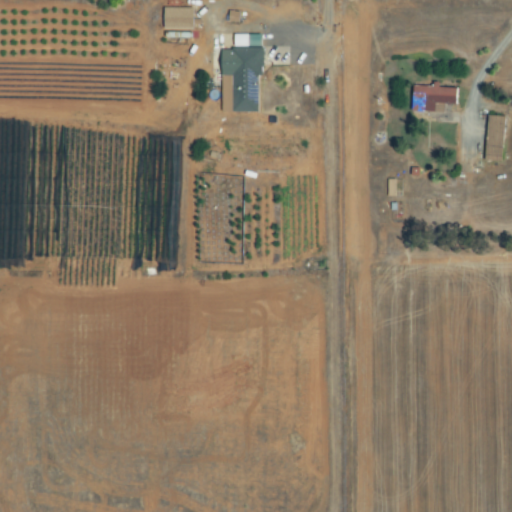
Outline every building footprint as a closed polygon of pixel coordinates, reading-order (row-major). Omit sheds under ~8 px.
[(195,29),(195,8),(166,7),(166,28),(195,29)] [(224,113),(263,113),(262,35),(236,35),(236,51),(223,51),(224,113)] [(415,85),(414,111),(437,112),(437,104),(459,104),(460,88),(441,88),(442,86),(415,85)] [(488,162),(505,162),(507,117),(489,116),(488,162)] [(397,180),(388,180),(389,197),(398,197),(397,180)]
